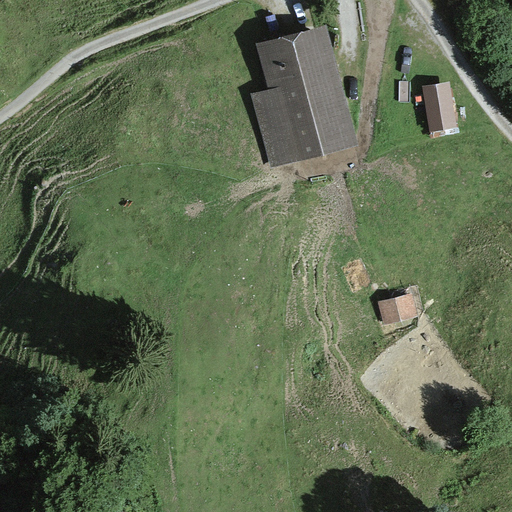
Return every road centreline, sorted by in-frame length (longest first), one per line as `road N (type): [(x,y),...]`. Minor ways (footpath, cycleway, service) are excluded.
road 1 (track): [(0,115),(75,56),(218,0)]
road 2 (track): [(511,129),(418,0)]
